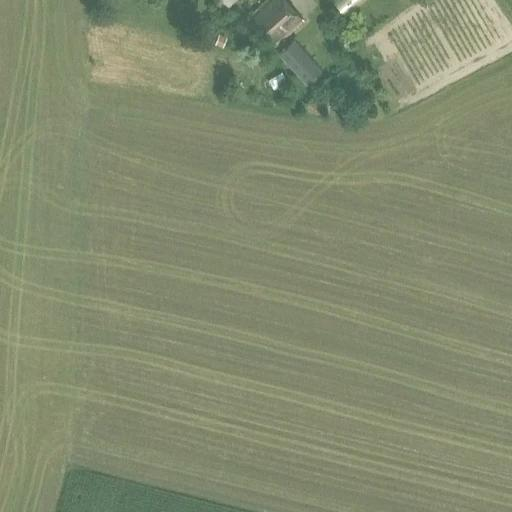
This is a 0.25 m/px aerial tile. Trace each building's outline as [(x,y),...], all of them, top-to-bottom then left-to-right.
[(264,0),(246,17),(273,48),(304,20),(285,0),(264,0)] [(352,11),(361,0),(340,0),(352,11)] [(227,37),(219,34),(216,44),(223,47),(227,37)] [(278,52),(306,83),(322,69),(294,37),(278,52)] [(274,90),(287,84),(282,75),(270,81),(274,90)]
